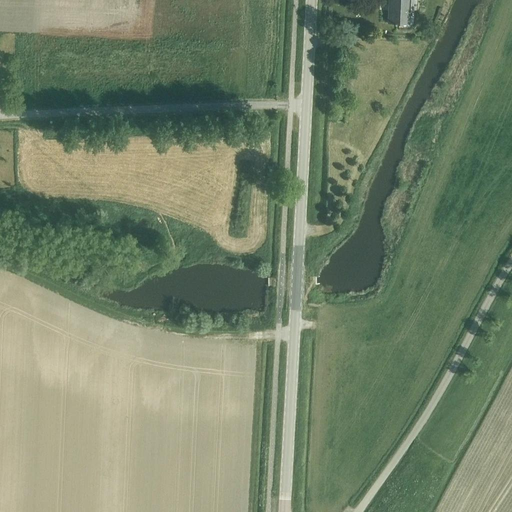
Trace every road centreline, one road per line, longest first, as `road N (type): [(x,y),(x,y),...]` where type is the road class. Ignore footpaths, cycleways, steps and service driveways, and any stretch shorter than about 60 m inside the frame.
road 1 (secondary): [(283,511),(312,0)]
road 2 (unclassified): [(355,511),(419,423),(511,261)]
